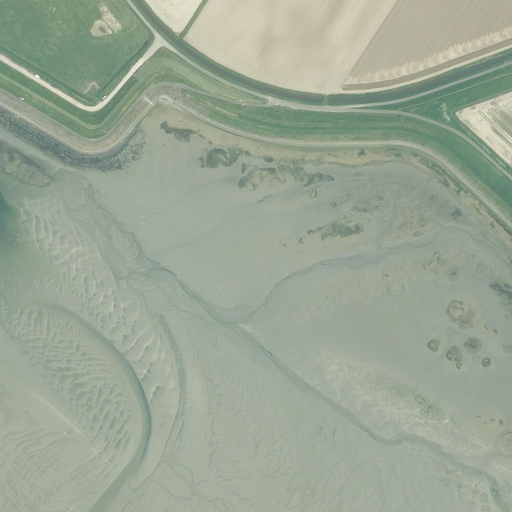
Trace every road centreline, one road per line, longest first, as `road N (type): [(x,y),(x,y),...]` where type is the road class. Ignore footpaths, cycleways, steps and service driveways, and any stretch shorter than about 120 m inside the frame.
road 1 (unclassified): [(0,60),(91,109),(160,39)]
road 2 (unclassified): [(341,109),(292,105),(227,82),(160,39)]
road 3 (unclassified): [(511,179),(433,121),(341,109)]
road 4 (unclassified): [(341,109),(390,104),(511,62)]
